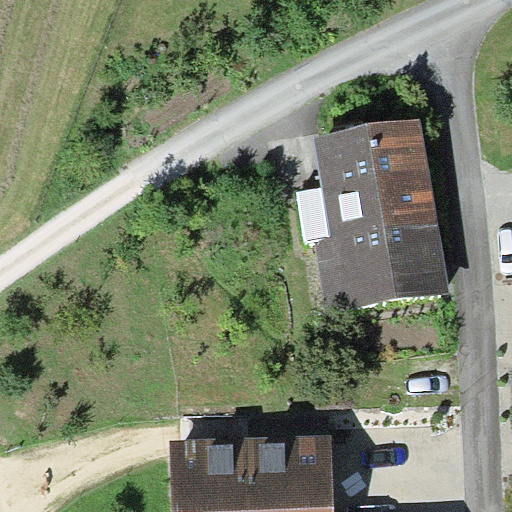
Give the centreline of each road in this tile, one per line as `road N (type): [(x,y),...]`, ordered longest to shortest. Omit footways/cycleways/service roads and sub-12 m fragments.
road 1 (residential): [(440,20),(492,496)]
road 2 (residential): [(440,20),(136,186)]
road 3 (track): [(0,273),(136,186)]
